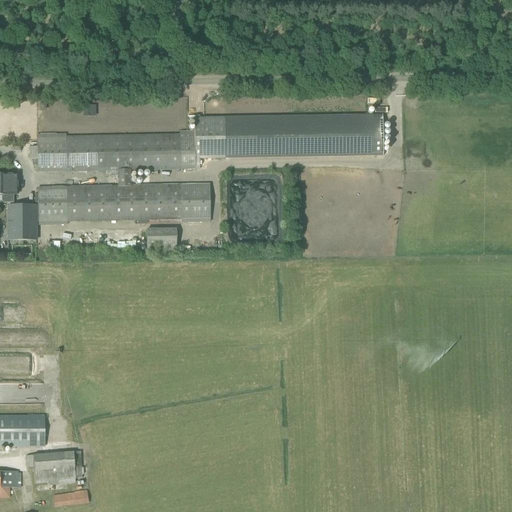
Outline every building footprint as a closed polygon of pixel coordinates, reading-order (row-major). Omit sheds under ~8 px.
[(104,177),(118,177),(118,185),(37,186),(38,226),(67,226),(67,223),(181,220),(181,224),(210,223),(209,184),(129,185),(128,170),(198,169),(198,159),(382,156),(382,115),(193,118),(194,131),(179,132),(179,135),(66,137),(65,134),(37,135),(37,173),(104,172),(104,177)] [(0,195),(4,196),(4,204),(13,204),(13,195),(17,195),(17,175),(5,175),(0,175),(0,195)] [(36,206),(8,206),(8,241),(36,241),(36,206)] [(176,229),(146,230),(146,251),(176,251),(176,229)] [(44,417),(0,417),(0,447),(44,447),(44,417)] [(81,452),(25,457),(26,467),(33,467),(35,485),(47,484),(47,486),(75,483),(75,479),(83,478),(81,452)] [(0,498),(9,498),(9,489),(15,489),(15,472),(0,472),(0,498)] [(52,496),(54,509),(88,504),(87,491),(52,496)]
